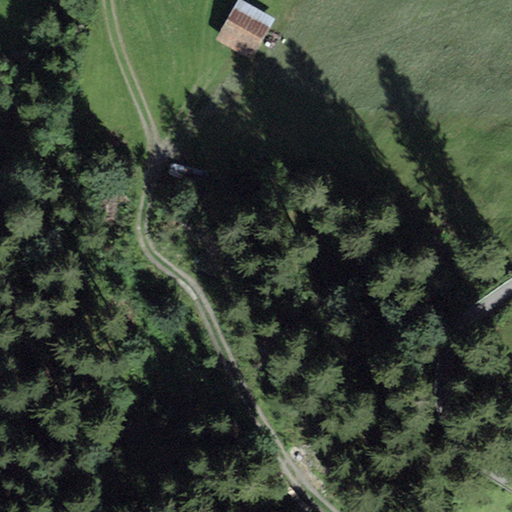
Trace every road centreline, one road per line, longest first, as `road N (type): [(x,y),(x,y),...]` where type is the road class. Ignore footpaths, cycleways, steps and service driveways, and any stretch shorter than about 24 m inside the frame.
road 1 (track): [(332,511),(233,384),(189,286),(144,246),(154,154),(111,0)]
road 2 (unclassified): [(511,487),(449,416),(444,382),(465,340),(511,298)]
